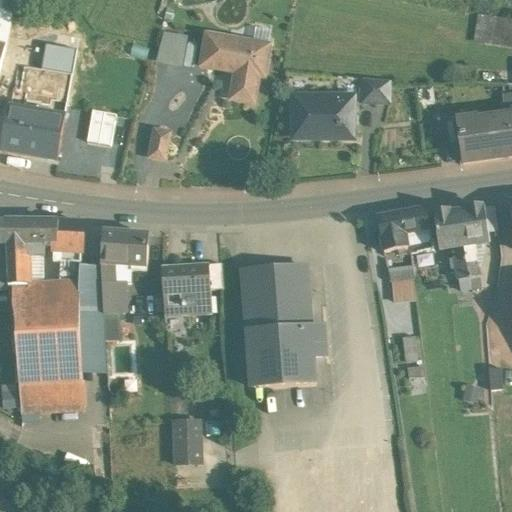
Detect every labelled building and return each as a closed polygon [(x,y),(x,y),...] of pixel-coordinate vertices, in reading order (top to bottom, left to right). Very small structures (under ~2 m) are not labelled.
[(15,0),(0,0),(0,49),(5,51),(5,50),(10,28),(15,0)] [(511,24),(484,20),(482,44),(508,48),(511,48),(511,24)] [(35,32),(10,28),(5,50),(5,51),(1,67),(14,69),(19,45),(32,48),(35,32)] [(79,39),(35,32),(32,48),(76,55),(79,39)] [(189,38),(162,34),(156,65),(182,70),(189,38)] [(269,48),(207,37),(204,49),(201,69),(236,75),(231,102),(254,106),(258,79),(263,80),(269,48)] [(32,48),(19,45),(14,69),(72,79),(76,55),(32,48)] [(376,83),(361,82),(361,106),(376,106),(376,83)] [(389,84),(376,83),(376,106),(389,106),(389,84)] [(354,99),(292,99),(292,138),(320,138),(320,143),(354,143),(354,99)] [(65,120),(9,110),(2,154),(46,162),(47,160),(56,161),(55,163),(57,163),(65,120)] [(511,119),(478,124),(477,119),(456,122),(463,166),(511,159),(511,119)] [(169,136),(155,133),(150,159),(164,162),(169,136)] [(494,208),(482,210),(486,235),(498,233),(494,208)] [(467,214),(458,215),(469,282),(479,280),(474,246),(487,244),(486,235),(482,210),(467,212),(467,214)] [(426,211),(377,221),(384,255),(407,250),(404,237),(412,235),(429,232),(426,211)] [(458,215),(450,216),(449,215),(434,217),(439,251),(453,249),(454,261),(449,262),(452,275),(457,274),(458,283),(464,282),(469,282),(458,215)] [(58,225),(5,225),(6,246),(7,272),(8,288),(12,288),(26,287),(26,258),(43,258),(43,247),(57,247),(58,225)] [(58,287),(79,288),(80,277),(80,271),(83,226),(58,225),(57,247),(61,247),(58,287)] [(429,232),(412,235),(416,256),(433,252),(429,232)] [(147,238),(103,234),(101,267),(101,271),(103,317),(116,317),(123,316),(122,286),(122,285),(117,285),(116,268),(130,269),(147,270),(148,250),(147,250),(147,238)] [(221,267),(207,268),(208,272),(210,293),(211,293),(223,292),(221,267)] [(130,269),(116,268),(117,285),(122,285),(122,286),(130,286),(130,269)] [(412,269),(387,272),(389,284),(414,281),(412,269)] [(208,272),(180,274),(180,270),(161,271),(164,319),(212,315),(211,293),(210,293),(208,272)] [(306,270),(242,275),(251,390),(315,385),(313,360),(323,359),(324,360),(326,359),(324,331),(311,331),(306,270)] [(101,271),(80,271),(80,277),(80,336),(82,376),(106,375),(105,343),(103,317),(101,271)] [(416,285),(392,287),(394,303),(418,301),(416,285)] [(79,288),(58,287),(26,287),(12,288),(12,308),(15,325),(19,388),(82,385),(82,376),(80,336),(79,288)] [(116,317),(103,317),(105,343),(117,343),(116,317)] [(414,339),(402,341),(405,363),(417,362),(414,339)] [(423,379),(422,369),(408,371),(409,381),(423,379)] [(503,392),(501,371),(489,372),(491,393),(503,392)] [(82,385),(19,388),(21,414),(38,413),(82,411),(82,385)] [(200,424),(173,425),(175,467),(201,466),(200,424)] [(13,511),(13,503),(0,502),(0,511),(13,511)]
